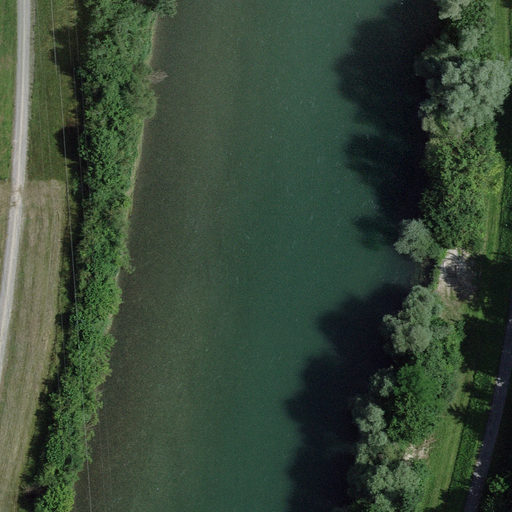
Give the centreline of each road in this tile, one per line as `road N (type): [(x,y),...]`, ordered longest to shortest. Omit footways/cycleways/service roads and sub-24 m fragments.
road 1 (track): [(22,0),(18,189),(0,332)]
road 2 (track): [(511,329),(471,511)]
